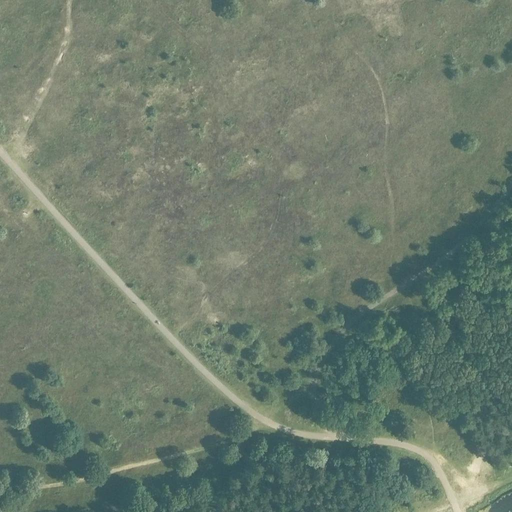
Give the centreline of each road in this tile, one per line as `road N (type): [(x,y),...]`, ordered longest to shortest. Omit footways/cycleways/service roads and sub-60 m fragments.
road 1 (track): [(265,421),(311,384),(348,322),(469,237),(511,184)]
road 2 (track): [(0,489),(64,483),(222,443),(259,417)]
road 3 (track): [(172,339),(0,151)]
road 4 (track): [(454,504),(422,451),(265,421)]
